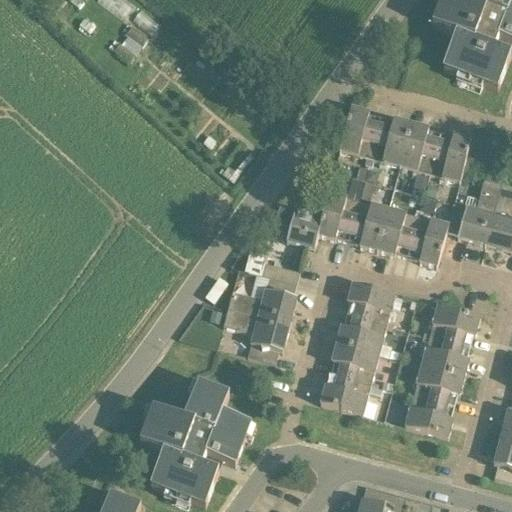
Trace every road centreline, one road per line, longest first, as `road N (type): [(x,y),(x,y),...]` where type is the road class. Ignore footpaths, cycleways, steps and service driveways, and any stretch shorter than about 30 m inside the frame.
road 1 (tertiary): [(10,511),(99,423),(400,0)]
road 2 (residential): [(284,459),(328,288),(429,295),(452,275),(511,291)]
road 3 (residential): [(459,502),(511,312)]
road 4 (residential): [(501,131),(368,104)]
